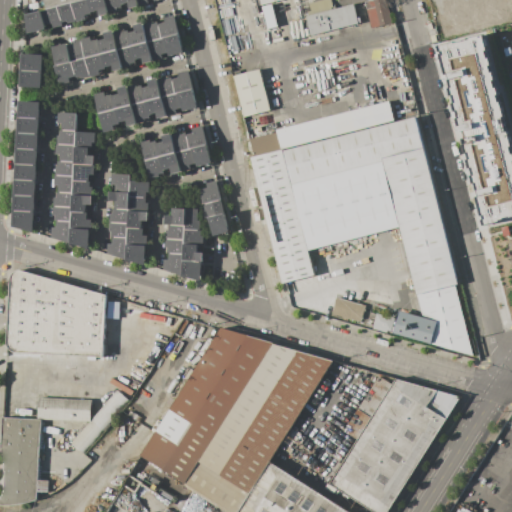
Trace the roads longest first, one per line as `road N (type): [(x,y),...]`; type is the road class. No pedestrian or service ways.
road 1 (residential): [(511,391),(0,242)]
road 2 (residential): [(498,387),(497,354),(408,0)]
road 3 (residential): [(276,322),(193,0)]
road 4 (secondary): [(0,174),(8,0)]
road 5 (tertiary): [(419,511),(511,364)]
